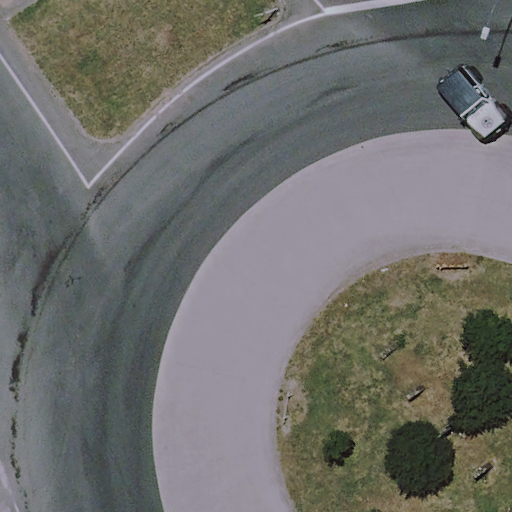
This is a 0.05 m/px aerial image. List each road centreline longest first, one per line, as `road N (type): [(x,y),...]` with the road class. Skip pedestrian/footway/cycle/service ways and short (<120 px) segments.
road 1 (tertiary): [(110,314),(155,221),(225,145),(313,91),(412,64)]
road 2 (tertiary): [(110,314),(0,152)]
road 3 (tertiary): [(103,511),(96,366)]
